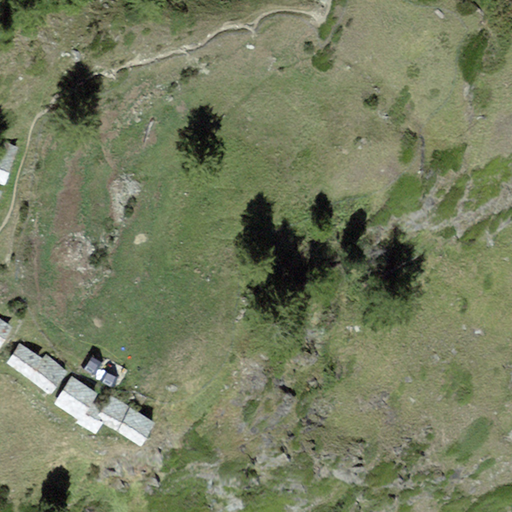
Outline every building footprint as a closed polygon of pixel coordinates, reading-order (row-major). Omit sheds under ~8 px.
[(0,145),(0,180),(5,182),(17,152),(0,145)] [(29,331),(3,316),(0,320),(0,349),(14,357),(29,331)] [(90,372),(34,346),(23,370),(78,396),(90,372)] [(127,391),(93,378),(80,408),(114,423),(127,391)] [(150,399),(127,391),(114,423),(138,432),(141,425),(150,399)] [(176,408),(150,399),(141,425),(168,433),(176,408)] [(176,408),(168,433),(202,445),(211,420),(176,408)]
